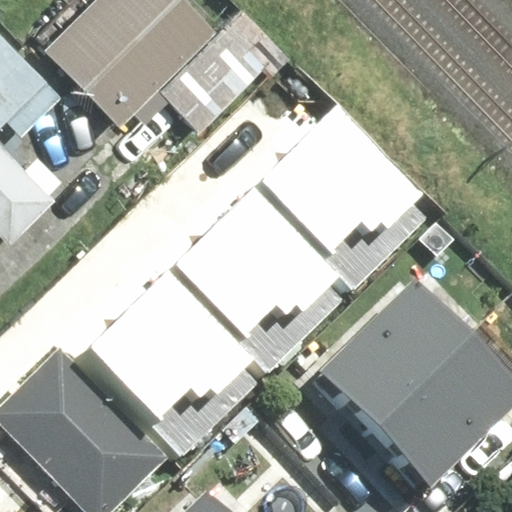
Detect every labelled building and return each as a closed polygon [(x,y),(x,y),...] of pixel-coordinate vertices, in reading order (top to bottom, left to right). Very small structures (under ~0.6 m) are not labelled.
[(195,0),(66,0),(35,29),(120,118),(160,81),(199,121),(257,65),(195,0)] [(56,184),(0,127),(0,215),(12,228),(56,184)] [(333,161),(292,197),(381,295),(454,229),(387,155),(355,185),(333,161)] [(152,289),(206,236),(161,190),(107,242),(152,289)] [(239,235),(199,271),(287,369),(360,303),(294,230),(261,259),(239,235)] [(312,406),(403,504),(503,412),(413,314),(312,406)] [(161,333),(120,369),(209,467),(282,401),(215,328),(182,357),(161,333)] [(112,511),(172,454),(55,335),(0,388),(0,426),(83,511),(112,511)]
